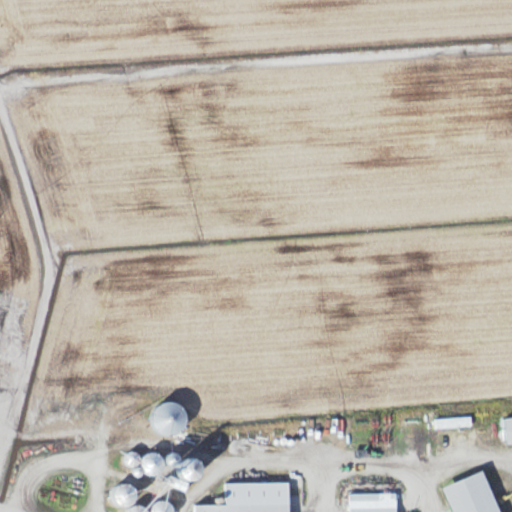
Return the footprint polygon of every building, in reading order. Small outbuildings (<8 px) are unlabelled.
[(174,436),(184,409),(163,401),(153,428),(174,436)] [(140,456),(132,452),(126,462),(135,467),(140,456)] [(144,473),(162,471),(160,453),(142,455),(144,473)] [(200,463),(184,458),(177,478),(194,483),(200,463)] [(443,487),(452,511),(499,511),(485,471),(443,487)] [(126,508),(135,493),(121,483),(111,499),(126,508)] [(195,511),(289,511),(290,483),(227,483),(227,505),(196,506),(195,511)] [(396,511),(397,494),(351,494),(350,511),(396,511)] [(173,511),(165,501),(150,511),(173,511)]
